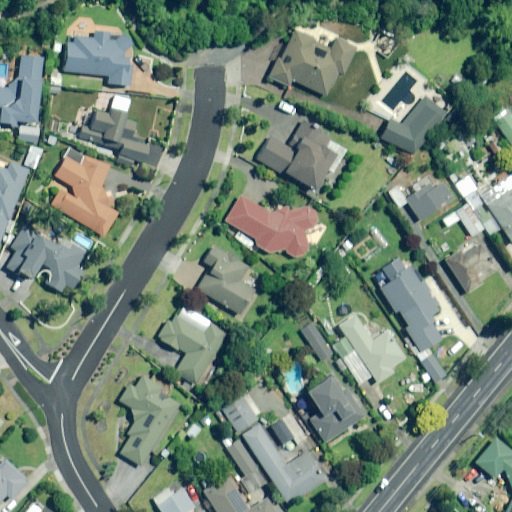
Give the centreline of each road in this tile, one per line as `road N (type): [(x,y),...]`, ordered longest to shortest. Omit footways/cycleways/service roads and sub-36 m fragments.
road 1 (residential): [(67,392),(191,181),(210,85)]
road 2 (tertiary): [(378,511),(511,349)]
road 3 (residential): [(67,392),(67,452),(100,511)]
